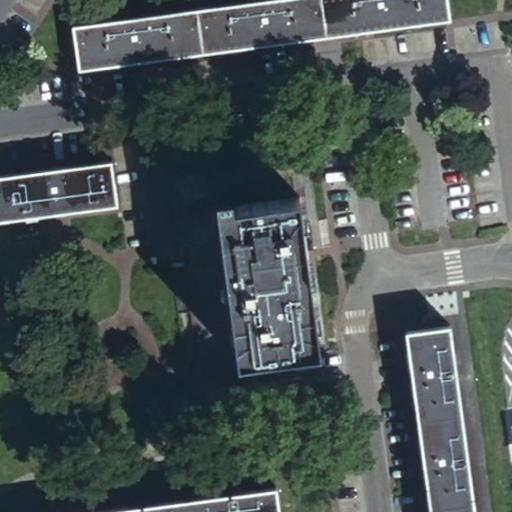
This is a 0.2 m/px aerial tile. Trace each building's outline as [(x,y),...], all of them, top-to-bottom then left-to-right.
[(278,36),(273,0),(218,0),(72,20),(78,64),(278,36)] [(371,24),(367,0),(273,0),(278,36),(371,24)] [(445,0),(367,0),(371,24),(447,13),(445,0)] [(0,172),(0,216),(38,211),(38,206),(82,200),(83,205),(117,199),(112,157),(0,172)] [(301,277),(307,276),(295,193),(232,201),(231,192),(217,195),(218,203),(223,202),(241,330),(306,321),(301,277)] [(38,211),(83,205),(82,200),(38,206),(38,211)] [(317,344),(307,276),(301,277),(306,321),(241,330),(223,202),(218,203),(216,203),(237,356),(317,344)] [(407,328),(412,361),(416,360),(421,402),(417,403),(426,468),(430,468),(436,511),(432,511),(475,511),(450,322),(407,328)] [(416,360),(412,361),(417,403),(421,402),(416,360)] [(426,468),(431,511),(432,511),(436,511),(430,468),(426,468)] [(281,511),(278,482),(52,511),(281,511)]
